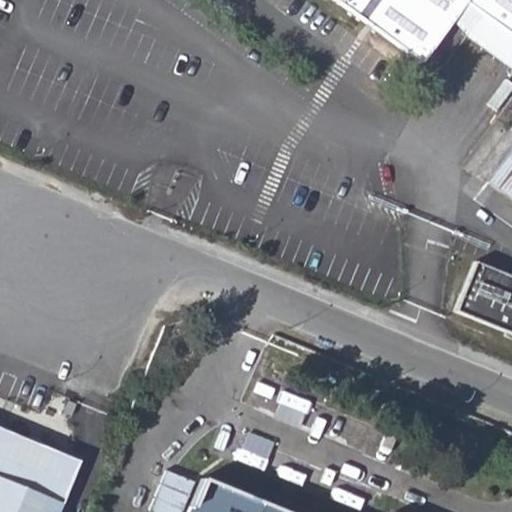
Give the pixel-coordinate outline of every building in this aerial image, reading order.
[(467,1),(511,33),(511,0),(337,0),(421,61),(467,1)] [(511,150),(490,179),(511,195),(511,150)] [(453,308),(511,334),(511,275),(474,260),(453,308)] [(211,348),(238,360),(243,349),(216,337),(211,348)] [(0,511),(58,511),(80,461),(0,428),(0,511)] [(287,511),(203,478),(189,511),(188,511),(287,511)]
